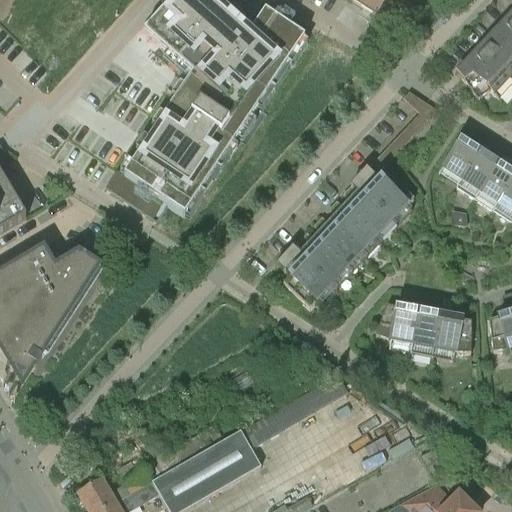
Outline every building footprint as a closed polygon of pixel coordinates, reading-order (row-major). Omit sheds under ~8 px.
[(191,80),(124,182),(184,222),(304,42),(264,16),(251,36),(211,0),(176,0),(143,37),(191,80)] [(348,0),(374,17),(385,0),(348,0)] [(511,24),(472,67),(461,80),(477,103),(490,94),(493,97),(511,76),(511,24)] [(420,117),(366,174),(374,181),(437,114),(409,95),(403,102),(420,117)] [(461,185),(489,142),(480,136),(470,151),(460,145),(442,173),(461,185)] [(489,142),(461,185),(479,197),(497,169),(488,163),(498,148),(489,142)] [(497,169),(479,197),(497,208),(511,185),(511,166),(506,175),(497,169)] [(387,178),(284,289),(311,314),(414,203),(387,178)] [(0,237),(26,222),(0,179),(0,237)] [(511,185),(497,208),(511,217),(511,185)] [(355,186),(344,198),(352,205),(363,193),(355,186)] [(337,205),(329,213),(337,221),(345,212),(337,205)] [(322,221),(314,229),(322,237),(330,228),(322,221)] [(308,236),(300,245),(307,252),(316,244),(308,236)] [(293,252),(285,261),(293,268),(301,259),(293,252)] [(23,372),(24,372),(28,365),(36,371),(99,272),(79,259),(72,271),(66,267),(55,275),(44,255),(0,280),(0,346),(4,350),(10,354),(18,359),(13,367),(13,369),(13,370),(14,371),(14,372),(15,373),(17,374),(18,374),(19,374),(21,374),(22,373),(23,372)] [(413,349),(422,296),(412,295),(408,315),(387,311),(376,339),(391,345),(413,349)] [(422,296),(413,349),(434,353),(440,320),(429,319),(433,298),(422,296)] [(511,352),(511,296),(503,299),(509,318),(489,325),(493,355),(508,353),(511,352)] [(443,300),(440,320),(434,353),(456,357),(471,357),(471,326),(450,322),(454,302),(443,300)] [(250,454),(283,435),(273,416),(240,436),(250,454)] [(154,485),(225,444),(214,428),(144,469),(154,485)] [(152,487),(159,499),(166,511),(189,511),(260,471),(250,454),(240,436),(225,444),(154,485),(152,487)] [(407,442),(387,454),(393,463),(424,444),(421,439),(410,446),(407,442)] [(434,453),(419,461),(431,482),(446,473),(434,453)] [(85,511),(107,511),(151,487),(141,470),(120,483),(124,488),(109,497),(101,484),(77,498),(85,511)] [(152,487),(151,488),(151,487),(107,511),(137,511),(159,499),(152,487)] [(435,490),(402,507),(407,511),(470,511),(458,500),(452,506),(435,490)] [(285,511),(284,509),(278,511),(305,511),(312,508),(307,500),(286,511),(285,511)]
